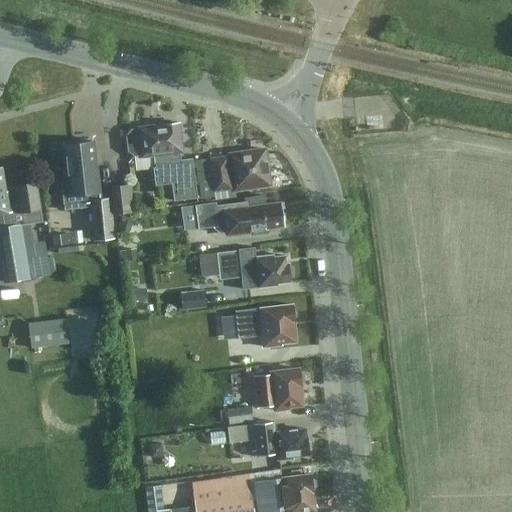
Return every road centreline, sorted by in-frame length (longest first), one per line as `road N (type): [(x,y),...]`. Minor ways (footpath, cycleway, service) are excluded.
road 1 (tertiary): [(360,511),(335,203),(320,165),(282,120)]
road 2 (tertiary): [(282,120),(236,95),(10,36)]
road 3 (unclassified): [(282,120),(339,0)]
